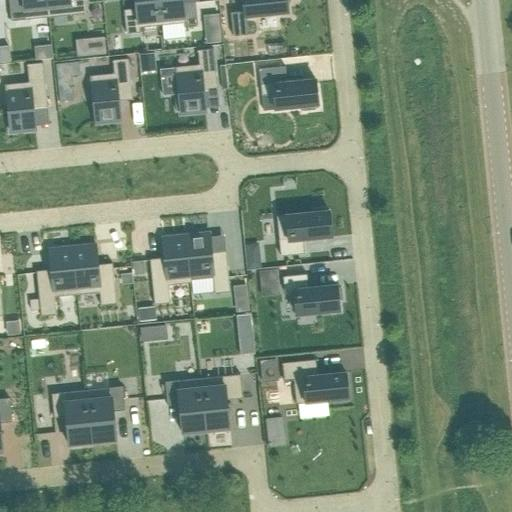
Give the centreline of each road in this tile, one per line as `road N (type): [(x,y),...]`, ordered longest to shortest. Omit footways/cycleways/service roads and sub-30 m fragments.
road 1 (residential): [(388,499),(353,157)]
road 2 (residential): [(261,511),(256,472),(242,457),(0,481)]
road 3 (tertiary): [(485,0),(511,270)]
road 4 (residential): [(0,226),(211,205),(230,188),(228,171)]
road 5 (residential): [(228,171),(226,153),(206,142),(0,163)]
road 6 (residential): [(353,157),(338,0)]
road 7 (residential): [(353,157),(228,171)]
road 8 (residential): [(388,499),(266,511)]
